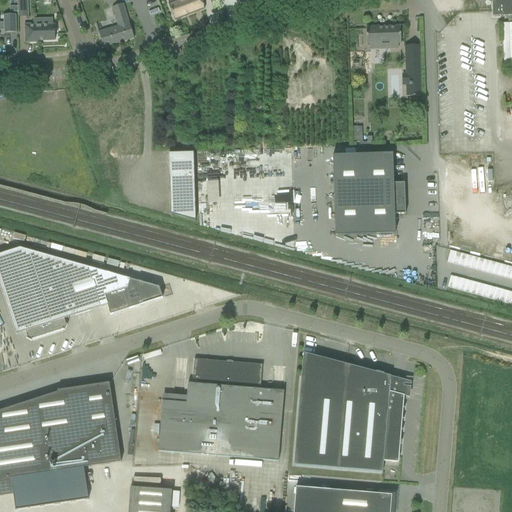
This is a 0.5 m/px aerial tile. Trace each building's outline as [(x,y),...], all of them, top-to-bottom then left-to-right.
[(28,0),(17,0),(18,17),(29,17),(28,0)] [(178,0),(168,4),(174,21),(204,10),(200,0),(178,0)] [(492,12),(492,17),(494,17),(511,16),(511,0),(496,0),(497,2),(492,2),(492,12)] [(118,27),(98,32),(98,33),(100,39),(103,48),(134,39),(131,29),(129,23),(123,4),(112,8),(118,27)] [(16,33),(16,15),(3,15),(3,23),(0,23),(0,30),(4,31),(4,33),(16,33)] [(24,25),(25,43),(37,43),(37,41),(55,41),(54,25),(52,25),(43,25),(43,19),(33,20),(33,24),(24,25)] [(511,23),(502,24),(504,66),(511,65),(511,23)] [(370,45),(370,49),(398,48),(398,44),(401,44),(400,26),(366,27),(366,45),(370,45)] [(419,60),(405,61),(406,76),(411,75),(412,83),(409,84),(409,97),(421,97),(419,60)] [(352,128),(353,143),(362,143),(361,127),(352,128)] [(193,154),(169,154),(171,210),(171,214),(195,221),(195,217),(193,154)] [(371,155),(332,156),(335,236),(395,234),(394,215),(405,214),(404,183),(393,184),(392,154),(371,155)] [(32,340),(57,332),(62,330),(64,331),(67,326),(65,325),(64,319),(92,310),(107,305),(110,315),(129,309),(131,310),(134,304),(132,303),(127,288),(130,280),(120,277),(77,265),(31,252),(20,249),(0,254),(0,287),(12,326),(15,335),(25,332),(27,337),(32,340)] [(450,251),(447,262),(452,264),(456,252),(450,251)] [(456,252),(452,264),(458,265),(462,254),(456,252)] [(462,254),(458,265),(464,267),(467,255),(462,254)] [(467,255),(464,267),(470,269),(473,257),(467,255)] [(473,257),(470,269),(476,270),(479,258),(473,257)] [(479,258),(476,270),(481,272),(485,260),(479,258)] [(485,260),(481,272),(487,273),(490,262),(485,260)] [(490,262),(487,273),(493,275),(496,263),(490,262)] [(496,263),(493,275),(499,276),(502,265),(496,263)] [(502,265),(499,276),(504,278),(508,266),(502,265)] [(450,276),(447,287),(453,289),(456,277),(450,276)] [(456,277),(453,289),(459,291),(462,279),(456,277)] [(462,279),(459,291),(464,292),(467,281),(462,279)] [(467,281),(464,292),(470,294),(473,282),(467,281)] [(473,282),(470,294),(476,295),(479,284),(473,282)] [(479,284),(476,295),(481,297),(485,285),(479,284)] [(485,285),(481,297),(487,298),(490,287),(485,285)] [(490,287),(487,298),(493,300),(496,288),(490,287)] [(496,288),(493,300),(499,301),(502,290),(496,288)] [(502,290),(499,301),(504,303),(507,291),(502,290)] [(158,452),(278,462),(282,411),(270,410),(272,391),(258,389),(259,385),(260,386),(262,365),(233,363),(233,365),(226,364),(226,362),(194,360),(192,380),(194,380),(194,384),(187,383),(186,403),(162,401),(158,452)] [(293,465),(382,473),(383,462),(398,463),(399,445),(401,445),(405,397),(402,396),(403,382),(390,381),(391,377),(346,365),(345,380),(301,376),(293,465)] [(0,496),(13,495),(15,511),(88,500),(83,468),(121,463),(109,385),(109,384),(57,391),(57,393),(0,411),(0,496)] [(293,511),(393,511),(395,494),(377,492),(377,494),(295,487),(293,511)] [(170,511),(172,491),(130,488),(128,511),(170,511)]
